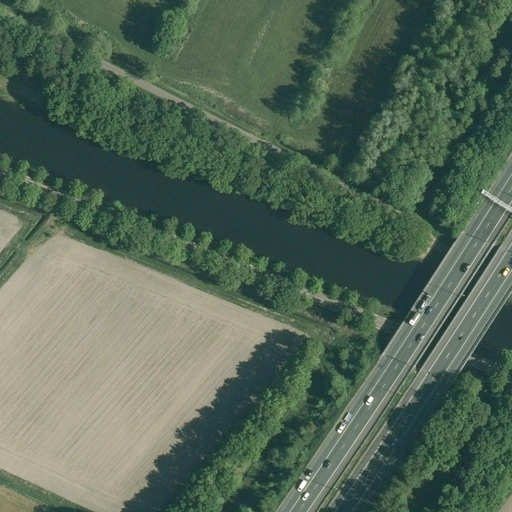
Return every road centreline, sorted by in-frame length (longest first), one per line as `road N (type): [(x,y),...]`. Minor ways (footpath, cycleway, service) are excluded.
road 1 (unclassified): [(511,280),(0,12)]
road 2 (secondary): [(511,376),(0,172)]
road 3 (track): [(432,241),(414,250),(0,88)]
road 4 (motorway): [(511,181),(293,511)]
road 5 (motorway): [(344,511),(511,263)]
